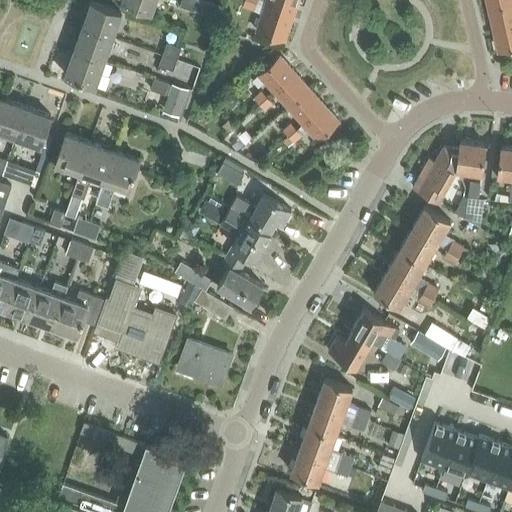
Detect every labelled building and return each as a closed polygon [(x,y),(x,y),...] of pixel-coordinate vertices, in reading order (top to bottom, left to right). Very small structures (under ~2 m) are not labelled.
[(122,0),(122,1),(152,11),(156,0),(122,0)] [(183,0),(181,6),(195,11),(198,0),(183,0)] [(256,30),(285,40),(294,15),(264,5),(250,0),(245,0),(243,7),(255,11),(262,12),(256,30)] [(250,0),(264,5),(294,15),(298,0),(250,0)] [(511,0),(486,0),(489,8),(511,2),(511,0)] [(83,26),(113,37),(122,12),(92,2),(83,26)] [(511,25),(511,2),(489,8),(494,30),(511,25)] [(511,25),(494,30),(499,51),(511,48),(511,25)] [(75,51),(104,61),(113,37),(83,26),(75,51)] [(167,43),(163,55),(177,60),(182,48),(167,43)] [(100,73),(104,61),(75,51),(66,75),(106,89),(111,77),(100,73)] [(163,55),(160,65),(174,70),(177,60),(163,55)] [(259,74),(275,91),(295,72),(280,55),(259,74)] [(275,91),(289,107),(310,88),(295,72),(275,91)] [(151,89),(165,94),(166,92),(169,83),(155,78),(151,89)] [(170,112),(180,116),(189,90),(179,86),(169,83),(166,92),(176,96),(170,112)] [(289,107),(304,123),(325,104),(310,88),(289,107)] [(255,97),(260,103),(268,97),(262,90),(255,97)] [(260,103),(266,110),(274,103),(268,97),(260,103)] [(3,98),(0,106),(0,130),(17,136),(27,107),(3,98)] [(325,104),(304,123),(318,140),(340,121),(325,104)] [(17,136),(41,145),(52,115),(27,107),(17,136)] [(284,130),(289,136),(297,129),(291,123),(284,130)] [(289,136),(295,142),(303,135),(297,129),(289,136)] [(56,163),(80,172),(91,142),(66,133),(56,163)] [(457,170),(459,171),(482,174),(487,144),(461,141),(460,149),(457,170)] [(73,195),(85,199),(93,176),(104,180),(115,150),(91,142),(80,172),(73,195)] [(414,187),(441,202),(459,171),(457,170),(460,149),(445,146),(435,162),(430,159),(414,187)] [(509,202),(511,202),(511,147),(502,146),(498,176),(511,177),(511,182),(511,189),(509,202)] [(96,203),(109,207),(117,185),(129,189),(140,159),(115,150),(104,180),(96,203)] [(0,173),(3,174),(8,161),(0,157),(0,173)] [(8,161),(3,174),(14,178),(19,164),(8,161)] [(217,175),(237,187),(244,177),(223,164),(217,175)] [(0,209),(4,211),(12,186),(0,181),(0,209)] [(468,198),(479,199),(481,185),(470,183),(468,198)] [(238,195),(231,207),(249,218),(248,218),(272,232),(272,231),(271,231),(277,222),(283,225),(293,210),(263,193),(256,206),(238,195)] [(490,205),(479,203),(479,199),(468,198),(465,217),(487,220),(490,205)] [(413,228),(439,243),(459,255),(465,246),(455,240),(456,239),(444,233),(451,221),(426,206),(413,228)] [(226,255),(244,265),(250,256),(256,259),(272,232),(248,218),(249,218),(231,207),(221,223),(239,234),(232,245),(226,255)] [(50,223),(61,227),(66,213),(55,209),(50,223)] [(74,232),(85,236),(90,221),(79,217),(74,232)] [(85,236),(96,239),(101,225),(90,221),(85,236)] [(19,237),(30,241),(35,226),(24,222),(19,237)] [(30,241),(41,245),(46,230),(35,226),(30,241)] [(426,264),(433,253),(443,258),(454,264),(459,255),(439,243),(413,228),(401,249),(426,264)] [(67,254),(78,258),(83,244),(72,240),(67,254)] [(78,258),(89,262),(94,248),(83,244),(78,258)] [(388,270),(424,291),(435,297),(440,288),(429,282),(419,277),(426,264),(401,249),(388,270)] [(218,286),(252,306),(264,285),(240,271),(244,265),(226,255),(222,262),(230,266),(218,286)] [(0,306),(6,308),(16,279),(17,279),(20,269),(0,261),(0,306)] [(176,271),(207,289),(213,279),(182,261),(176,271)] [(182,283),(144,269),(139,281),(178,295),(182,283)] [(401,307),(401,306),(408,310),(415,298),(418,300),(429,306),(435,297),(424,291),(388,270),(375,292),(401,307)] [(30,317),(40,288),(17,279),(16,279),(6,308),(30,317)] [(40,288),(30,317),(54,326),(64,296),(65,296),(69,286),(56,281),(51,292),(40,288)] [(199,288),(189,282),(178,303),(188,308),(199,288)] [(54,326),(78,335),(84,320),(96,324),(97,321),(98,321),(106,299),(80,289),(76,300),(65,296),(64,296),(54,326)] [(196,300),(226,318),(233,307),(203,289),(196,300)] [(118,346),(150,357),(154,346),(163,349),(171,329),(134,316),(137,306),(120,300),(119,303),(106,299),(98,321),(123,331),(118,346)] [(466,318),(484,329),(491,318),(473,307),(466,318)] [(373,342),(384,348),(397,328),(365,309),(352,330),(373,342)] [(420,330),(441,342),(446,345),(452,335),(426,319),(420,330)] [(416,327),(409,340),(434,355),(441,342),(420,330),(416,327)] [(329,351),(357,367),(373,342),(352,330),(346,340),(338,335),(329,351)] [(179,368),(212,379),(215,370),(224,374),(232,352),(190,337),(179,368)] [(387,351),(381,361),(395,369),(401,358),(387,351)] [(408,365),(401,361),(396,369),(404,373),(408,365)] [(326,378),(317,402),(368,420),(372,411),(349,403),(354,389),(326,378)] [(389,398),(410,410),(417,398),(395,386),(389,398)] [(401,432),(393,430),(387,445),(399,450),(413,412),(384,396),(379,406),(405,420),(401,432)] [(317,402),(309,425),(337,435),(342,422),(365,430),(368,420),(317,402)] [(459,428),(437,420),(423,458),(446,466),(459,428)] [(109,444),(113,433),(85,423),(81,434),(109,444)] [(301,448),(352,466),(355,457),(332,449),(337,435),(309,425),(301,448)] [(480,435),(459,428),(446,466),(467,473),(481,434),(480,434),(480,435)] [(0,459),(8,437),(0,434),(0,459)] [(502,442),(481,434),(467,473),(489,481),(502,442)] [(57,499),(52,511),(167,511),(186,459),(161,450),(142,443),(122,436),(118,447),(141,456),(124,504),(64,483),(63,483),(57,499)] [(503,442),(502,442),(489,481),(510,488),(511,483),(511,446),(503,443),(503,442)] [(292,472),(320,482),(325,468),(348,476),(352,466),(301,448),(292,472)] [(439,486),(427,482),(425,489),(436,493),(439,486)] [(450,490),(439,486),(436,493),(447,497),(450,490)] [(270,511),(272,511),(309,511),(313,500),(278,488),(270,511)] [(482,501),(470,497),(468,504),(479,508),(482,501)] [(381,501),(381,500),(376,511),(391,511),(394,505),(381,501)] [(490,511),(493,505),(482,501),(479,508),(490,511)]
